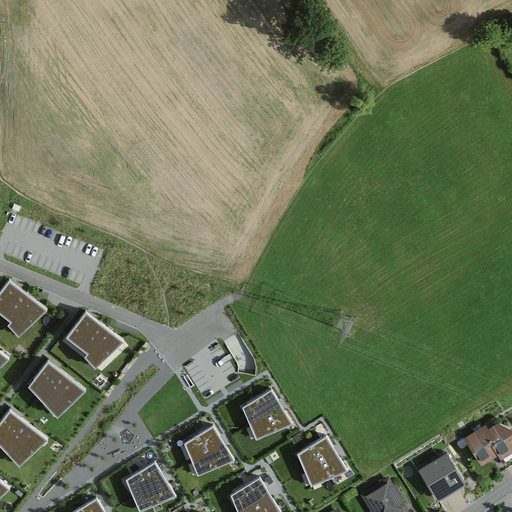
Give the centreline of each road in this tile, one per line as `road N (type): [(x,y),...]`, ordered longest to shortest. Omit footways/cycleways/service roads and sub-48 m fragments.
road 1 (track): [(511,26),(387,86),(316,165),(246,286)]
road 2 (track): [(246,286),(231,315),(173,337),(148,358),(23,511)]
road 3 (residential): [(0,264),(173,337)]
